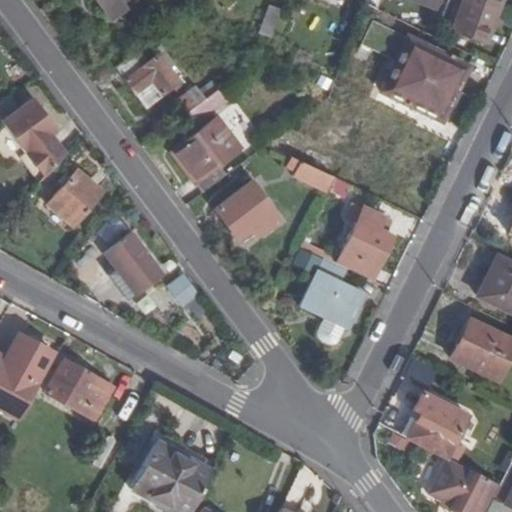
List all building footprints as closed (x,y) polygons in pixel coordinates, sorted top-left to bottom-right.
[(92,0),(105,16),(125,0),(92,0)] [(365,0),(364,4),(376,10),(379,0),(413,0),(432,7),(435,0),(365,0)] [(485,45),(496,14),(487,10),(491,0),(463,0),(451,32),(485,45)] [(491,0),(487,10),(496,14),(501,0),(491,0)] [(466,68),(407,39),(380,92),(440,122),(466,68)] [(365,53),(359,51),(356,57),(363,60),(365,53)] [(146,65),(137,53),(115,70),(145,111),(178,85),(157,57),(146,65)] [(170,106),(180,119),(200,104),(195,98),(191,101),(186,95),(170,106)] [(200,104),(180,119),(189,130),(216,110),(207,98),(200,104)] [(0,107),(0,122),(1,124),(17,112),(8,101),(0,107)] [(20,158),(39,185),(63,156),(49,138),(54,134),(42,116),(30,102),(17,112),(1,124),(24,155),(20,158)] [(307,145),(333,156),(337,146),(342,148),(354,119),(323,106),(307,145)] [(171,154),(201,195),(225,177),(218,168),(240,151),(217,119),(171,154)] [(283,134),(266,146),(295,160),(296,160),(304,144),(283,134)] [(337,146),(333,156),(338,158),(343,148),(342,148),(337,146)] [(325,193),(332,178),(296,160),(295,160),(290,169),(294,171),(292,176),(325,193)] [(101,194),(75,172),(46,206),(72,229),(101,194)] [(343,198),(349,186),(334,179),(328,191),(343,198)] [(278,220),(250,183),(213,211),(237,241),(261,224),(265,230),(278,220)] [(346,271),(369,282),(390,238),(382,234),(376,231),(381,220),(351,205),(344,220),(354,225),(333,265),(346,271)] [(376,231),(382,234),(388,223),(381,220),(376,231)] [(161,277),(130,236),(105,255),(117,272),(110,278),(128,302),(161,277)] [(511,265),(496,258),(477,298),(511,314),(511,265)] [(339,285),(346,271),(333,265),(322,259),(298,308),(299,309),(299,308),(343,329),(343,330),(344,331),(362,296),(339,285)] [(183,279),(170,288),(184,306),(196,297),(183,279)] [(511,352),(511,343),(469,322),(450,359),(497,383),(511,352)] [(6,362),(0,358),(0,411),(16,421),(52,354),(20,336),(6,362)] [(113,390),(64,363),(47,394),(96,421),(113,390)] [(415,420),(406,439),(444,459),(466,418),(423,395),(414,411),(419,414),(415,420)] [(410,417),(400,436),(406,439),(415,420),(410,417)] [(155,443),(131,488),(174,511),(189,511),(210,473),(155,443)] [(499,487),(444,459),(426,495),(441,503),(450,507),(448,511),(449,511),(486,511),(492,501),(499,487)] [(9,493),(0,488),(0,507),(9,493)] [(511,511),(511,489),(503,507),(511,511)] [(486,511),(511,511),(503,507),(492,501),(486,511)] [(439,507),(448,511),(450,507),(441,503),(439,507)]
